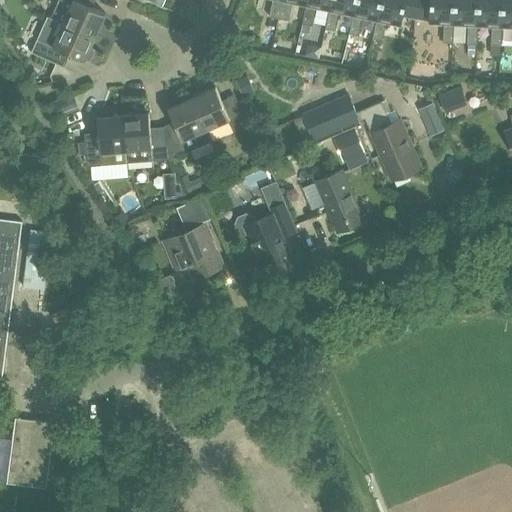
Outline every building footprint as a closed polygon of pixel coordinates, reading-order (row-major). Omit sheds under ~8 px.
[(58,0),(51,17),(63,22),(95,36),(106,13),(84,3),(85,0),(58,0)] [(272,0),(269,16),(279,18),(282,0),(272,0)] [(293,0),(306,3),(307,0),(282,0),(279,18),(289,20),(293,0)] [(316,5),(330,8),(331,0),(307,0),(306,3),(302,23),(312,25),(316,5)] [(340,10),(353,13),(356,0),(331,0),(330,8),(325,28),(335,30),(340,10)] [(363,15),(377,18),(380,0),(356,0),(353,13),(349,33),(359,35),(363,15)] [(403,15),(416,18),(418,0),(380,0),(377,18),(372,38),(383,40),(387,20),(401,23),(403,15)] [(418,0),(416,18),(430,20),(430,21),(444,21),(443,42),(453,42),(454,22),(455,0),(418,0)] [(455,0),(454,22),(468,23),(467,43),(477,44),(478,23),(479,0),(455,0)] [(479,0),(478,23),(492,24),(491,44),(501,45),(502,25),(503,0),(479,0)] [(511,0),(503,0),(502,25),(511,25),(511,0)] [(95,36),(63,22),(58,35),(42,27),(31,52),(57,64),(62,51),(84,61),(95,36)] [(236,79),(244,97),(255,92),(247,74),(236,79)] [(192,97),(206,129),(230,119),(216,87),(192,97)] [(314,140),(360,120),(365,118),(392,179),(421,167),(400,119),(391,123),(381,101),(357,112),(349,94),(303,114),(314,140)] [(171,159),(187,152),(188,152),(212,142),(206,129),(192,97),(181,102),(179,97),(166,103),(168,107),(184,143),(168,150),(171,159)] [(123,114),(126,149),(127,162),(171,159),(168,150),(165,137),(165,135),(151,136),(149,112),(123,114)] [(112,150),(126,149),(123,114),(97,117),(99,141),(85,142),(87,166),(114,164),(112,150)] [(244,117),(231,123),(234,131),(248,125),(244,117)] [(444,130),(438,117),(425,123),(430,136),(444,130)] [(335,138),(344,159),(345,159),(364,151),(355,129),(335,138)] [(364,220),(343,168),(315,180),(337,231),(364,220)] [(183,177),(178,179),(187,198),(203,190),(198,179),(187,184),(183,177)] [(262,188),(270,208),(273,214),(254,222),(253,217),(244,213),(238,216),(235,224),(242,242),(251,239),(261,263),(289,251),(283,237),(297,232),(284,202),(276,183),(262,188)] [(179,184),(175,184),(176,198),(184,198),(179,184)] [(188,230),(184,232),(163,241),(176,270),(189,265),(194,278),(224,266),(217,250),(214,252),(209,239),(212,237),(206,223),(201,225),(200,223),(213,218),(204,195),(178,207),(188,230)] [(23,221),(0,218),(0,384),(1,385),(23,221)] [(53,233),(31,230),(23,287),(45,290),(53,233)] [(0,481),(33,486),(46,488),(55,422),(16,417),(13,439),(0,437),(0,481)]
